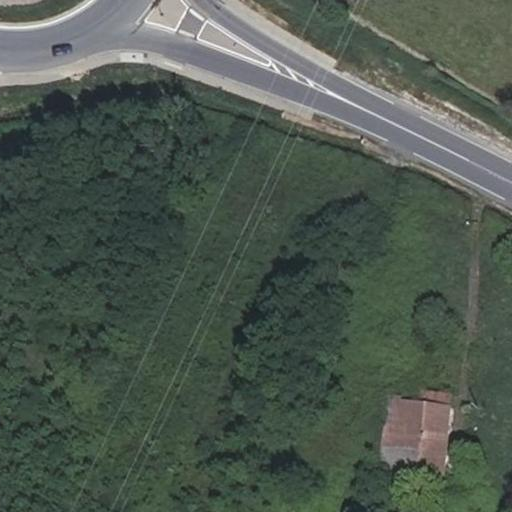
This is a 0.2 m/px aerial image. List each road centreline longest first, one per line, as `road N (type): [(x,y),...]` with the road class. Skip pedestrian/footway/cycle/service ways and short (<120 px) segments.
road 1 (tertiary): [(84,38),(181,50),(407,129)]
road 2 (tertiary): [(407,129),(204,0)]
